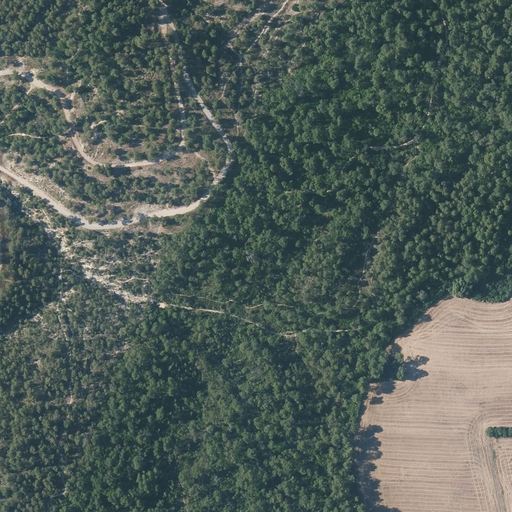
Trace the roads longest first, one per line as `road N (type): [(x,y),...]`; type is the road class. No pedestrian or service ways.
road 1 (track): [(0,169),(94,226),(205,198),(226,172),(228,143),(188,82),(164,9)]
road 2 (track): [(164,0),(184,128),(182,145),(167,156),(112,166),(90,161),(58,93),(21,72),(0,73)]
